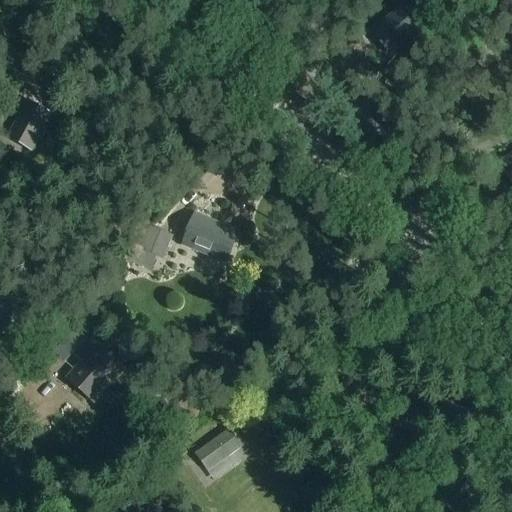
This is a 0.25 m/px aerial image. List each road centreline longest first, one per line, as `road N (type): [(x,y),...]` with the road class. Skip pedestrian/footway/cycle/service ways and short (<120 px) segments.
road 1 (track): [(511,374),(462,293),(399,225),(150,0)]
road 2 (track): [(319,152),(472,0)]
road 3 (track): [(399,225),(511,132)]
road 4 (track): [(262,102),(360,0)]
